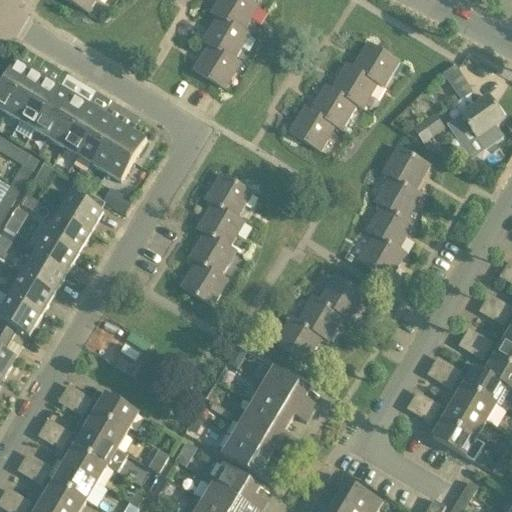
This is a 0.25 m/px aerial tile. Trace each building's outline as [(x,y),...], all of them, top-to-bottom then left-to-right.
[(64,0),(90,15),(98,0),(64,0)] [(242,35),(243,34),(258,10),(251,6),(251,7),(239,0),(221,0),(211,16),(218,20),(217,20),(242,35)] [(242,35),(217,20),(203,45),(209,49),(234,64),(234,63),(249,38),(243,34),(242,35)] [(347,68),(378,87),(378,86),(385,90),(400,66),(368,47),(353,71),(348,67),(347,68)] [(234,64),(209,49),(194,74),(225,93),(241,67),(234,63),(234,64)] [(0,111),(6,115),(32,73),(18,64),(0,93),(0,111)] [(443,76),(450,85),(462,77),(456,67),(443,76)] [(378,87),(347,68),(333,92),(327,88),(326,89),(358,108),(363,111),(378,87)] [(6,115),(20,124),(21,124),(47,82),(32,73),(6,115)] [(15,133),(29,142),(35,133),(61,91),(47,82),(21,124),(20,124),(15,133)] [(358,108),(326,89),(311,113),(306,110),(337,129),(343,133),(358,108)] [(50,142),(76,100),(61,91),(35,133),(50,142)] [(477,141),(504,122),(488,98),(460,117),(461,119),(448,128),(457,139),(469,131),(477,141)] [(63,150),(89,108),(76,100),(50,142),(63,150)] [(63,150),(78,159),(104,117),(89,108),(63,150)] [(337,129),(306,110),(290,136),(322,155),(337,129)] [(104,117),(78,159),(91,167),(92,168),(118,126),(104,117)] [(435,117),(413,132),(423,145),(444,130),(435,117)] [(108,177),(133,135),(118,126),(92,168),(108,177)] [(133,135),(108,177),(122,186),(148,144),(133,135)] [(0,153),(34,167),(38,157),(0,141),(0,153)] [(414,195),(429,170),(398,151),(383,177),(390,181),(414,195)] [(10,188),(20,195),(33,174),(22,167),(10,188)] [(84,179),(87,174),(81,170),(79,172),(80,177),(84,179)] [(80,177),(78,176),(73,184),(80,188),(85,180),(84,179),(80,177)] [(237,222),(252,197),(221,178),(205,204),(212,208),(212,207),(237,222)] [(406,224),(421,199),(414,195),(390,181),(375,206),(381,210),(406,224)] [(20,195),(10,188),(0,204),(0,211),(8,216),(20,195)] [(122,198),(112,192),(105,203),(115,210),(122,198)] [(59,217),(91,237),(104,215),(72,196),(59,217)] [(20,207),(35,215),(40,205),(26,197),(20,207)] [(237,222),(212,207),(212,208),(197,233),(204,237),(204,236),(229,251),(244,226),(237,222)] [(373,239),(398,254),(399,252),(414,228),(406,224),(381,210),(366,236),(372,240),(373,239)] [(22,227),(28,217),(18,211),(12,221),(22,227)] [(47,238),(79,257),(91,237),(59,217),(47,238)] [(204,236),(204,237),(189,262),(197,266),(221,280),(236,256),(229,251),(204,236)] [(34,259),(67,278),(79,257),(47,238),(34,259)] [(1,239),(0,240),(0,265),(4,268),(9,259),(4,256),(11,245),(1,239)] [(373,239),(372,240),(358,264),(390,283),(406,256),(399,252),(398,254),(373,239)] [(23,278),(55,298),(67,278),(34,259),(23,278)] [(197,266),(182,291),(213,310),(228,285),(221,281),(221,280),(197,266)] [(10,300),(42,320),(55,298),(23,278),(10,300)] [(318,305),(343,320),(349,324),(365,298),(334,279),(318,305)] [(0,336),(11,343),(17,333),(30,340),(42,320),(10,300),(0,316),(0,336)] [(343,320),(318,305),(312,301),(297,326),(322,341),(321,341),(328,345),(343,320)] [(501,316),(509,320),(511,314),(511,309),(507,306),(501,316)] [(509,320),(501,316),(496,325),(503,329),(509,320)] [(322,341),(297,326),(290,321),(275,347),(306,366),(321,341),(322,341)] [(0,380),(4,383),(17,361),(5,353),(11,343),(0,336),(0,380)] [(481,350),(488,355),(494,345),(486,341),(481,350)] [(495,359),(511,368),(511,345),(506,342),(495,359)] [(488,355),(481,350),(475,359),(483,364),(488,355)] [(485,377),(511,393),(511,368),(495,359),(485,377)] [(449,379),(457,383),(462,374),(455,370),(449,379)] [(506,413),(511,403),(511,393),(485,377),(474,370),(464,387),(497,407),(506,413)] [(266,384),(260,381),(258,385),(311,417),(317,408),(305,401),(310,392),(274,371),(266,384)] [(457,383),(449,379),(444,388),(452,393),(457,383)] [(256,389),(261,392),(253,406),(289,427),(294,418),(306,426),(311,417),(258,385),(256,389)] [(487,424),(497,407),(464,387),(453,405),(487,424)] [(81,407),(88,411),(94,402),(87,397),(81,407)] [(95,415),(127,434),(128,435),(138,417),(105,397),(95,415)] [(429,413),(436,418),(442,408),(434,404),(429,413)] [(443,422),(476,441),(487,424),(453,405),(443,422)] [(210,411),(231,423),(234,418),(213,406),(210,411)] [(245,419),(240,415),(237,420),(291,451),(296,442),(284,435),(289,427),(253,406),(245,419)] [(88,411),(81,407),(75,416),(83,420),(88,411)] [(209,418),(207,411),(202,408),(195,418),(205,424),(209,418)] [(436,418),(429,413),(424,422),(431,427),(436,418)] [(85,432),(117,452),(128,435),(127,434),(95,415),(85,432)] [(196,435),(203,423),(195,419),(190,428),(188,431),(196,435)] [(235,423),(241,427),(232,440),(268,462),(273,453),(285,460),(291,451),(237,420),(235,423)] [(476,441),(443,422),(432,441),(465,461),(476,441)] [(60,441),(68,446),(73,436),(66,432),(60,441)] [(74,449),(107,469),(117,452),(85,432),(74,449)] [(268,462),(232,440),(222,458),(270,486),(276,476),(264,469),(268,462)] [(68,446),(60,441),(55,450),(62,455),(68,446)] [(64,467),(97,486),(107,469),(74,449),(64,467)] [(511,455),(506,452),(503,457),(511,462),(511,461),(511,455)] [(176,465),(185,470),(191,461),(181,455),(176,465)] [(40,476),(47,480),(53,471),(46,466),(40,476)] [(501,480),(506,471),(498,466),(493,475),(501,480)] [(54,484),(86,503),(97,486),(64,467),(54,484)] [(216,482),(210,479),(208,482),(258,511),(262,511),(267,505),(255,498),(260,489),(224,468),(216,482)] [(47,480),(40,476),(35,485),(42,489),(47,480)] [(336,504),(349,511),(379,511),(383,507),(334,478),(329,488),(341,495),(336,504)] [(166,481),(160,491),(170,497),(176,487),(166,481)] [(206,486),(211,489),(203,503),(218,511),(258,511),(208,482),(206,486)] [(43,502),(60,511),(81,511),(86,503),(54,484),(43,502)] [(469,484),(463,495),(472,501),(478,490),(469,484)] [(465,511),(472,501),(463,495),(452,511),(465,511)] [(19,511),(21,511),(28,511),(32,505),(25,501),(19,511)] [(36,511),(60,511),(43,502),(36,511)] [(197,511),(218,511),(203,503),(197,511)] [(349,511),(336,504),(332,511),(319,503),(313,511),(349,511)] [(444,511),(446,510),(434,503),(428,511),(444,511)]
